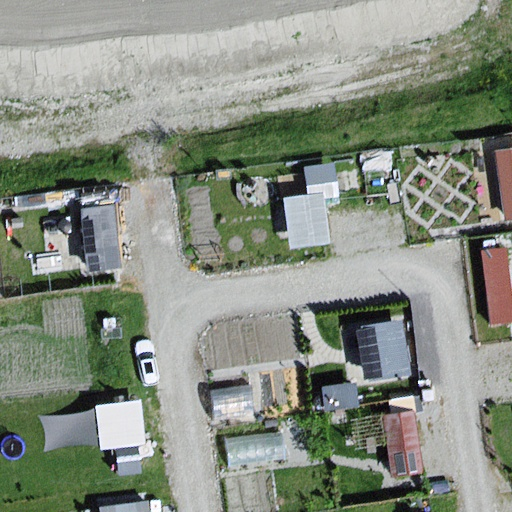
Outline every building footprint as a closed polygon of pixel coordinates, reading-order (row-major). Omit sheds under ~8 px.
[(511,131),(501,133),(506,210),(511,209),(511,131)] [(124,261),(121,192),(84,193),(86,262),(124,261)] [(493,313),(511,309),(511,249),(510,236),(481,241),(493,313)] [(410,308),(357,311),(361,370),(414,367),(410,308)] [(391,462),(426,458),(419,397),(385,400),(391,462)]
